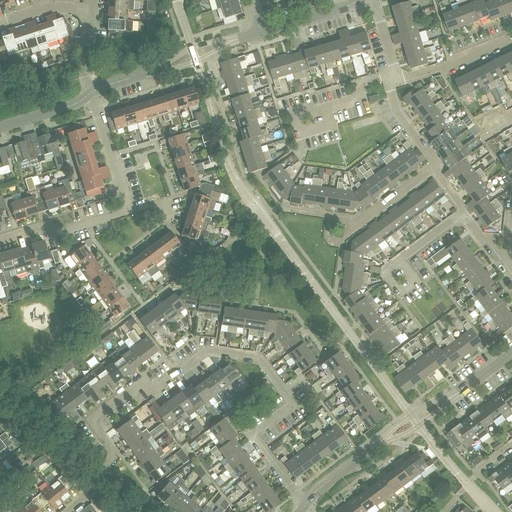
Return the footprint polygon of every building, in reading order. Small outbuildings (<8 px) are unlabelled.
[(109,9),(112,9),(128,10),(133,11),(134,0),(128,0),(103,0),(103,3),(109,4),(109,9)] [(215,0),(218,9),(240,3),(238,0),(215,0)] [(468,28),(471,26),(462,1),(461,0),(455,0),(457,4),(452,5),(454,11),(461,28),(467,25),(468,28)] [(461,0),(462,1),(471,26),(475,25),(474,23),(481,20),(474,3),(468,6),(465,0),(461,0)] [(488,20),(491,19),(484,0),(472,0),(474,3),(481,20),(487,18),(488,20)] [(492,21),(503,17),(496,0),(495,0),(484,0),(491,19),(492,21)] [(496,0),(503,17),(511,13),(511,12),(507,0),(496,0)] [(396,17),(419,11),(418,6),(412,8),(410,2),(393,7),(396,17)] [(221,20),(223,19),(225,25),(237,21),(236,16),(243,13),(240,3),(218,9),(221,20)] [(450,32),(461,28),(454,11),(448,13),(445,8),(441,9),(450,32)] [(103,14),(102,19),(127,21),(128,10),(112,9),(109,9),(108,15),(103,14)] [(396,17),(399,28),(416,23),(414,17),(420,15),(419,11),(396,17)] [(62,18),(56,20),(55,15),(50,16),(58,40),(68,37),(69,39),(74,38),(71,26),(65,28),(62,18)] [(42,25),(43,28),(48,43),(58,40),(50,16),(45,18),(47,23),(42,25)] [(133,21),(127,21),(102,19),(102,24),(108,25),(107,31),(109,31),(108,34),(121,34),(121,31),(132,32),(133,21)] [(48,43),(43,28),(42,25),(37,27),(35,21),(30,23),(38,46),(39,51),(39,52),(49,48),(48,43)] [(39,51),(38,46),(30,23),(25,24),(27,30),(22,31),(23,34),(28,50),(31,49),(33,53),(39,51)] [(419,33),(416,23),(399,28),(401,33),(392,36),(393,41),(419,33)] [(28,50),(23,34),(22,31),(17,33),(15,28),(10,29),(18,53),(28,50)] [(8,56),(18,53),(10,29),(5,31),(7,36),(2,38),(3,41),(8,56)] [(351,56),(362,53),(357,36),(351,38),(348,29),(343,31),(351,56)] [(335,42),(340,59),(351,56),(343,31),(339,32),(341,40),(335,42)] [(357,36),(362,53),(368,51),(369,57),(374,56),(367,33),(357,36)] [(404,43),(405,48),(422,43),(419,33),(393,41),(395,46),(404,43)] [(3,41),(0,41),(0,62),(9,59),(8,56),(3,41)] [(325,43),(332,68),(337,67),(335,61),(340,59),(335,42),(329,44),(328,42),(325,43)] [(333,72),(332,68),(325,43),(321,44),(322,46),(315,48),(320,65),(326,64),(329,73),(333,72)] [(405,56),(406,59),(431,52),(430,47),(424,49),(422,43),(405,48),(407,55),(405,56)] [(314,67),(320,65),(315,48),(308,50),(308,48),(304,49),(310,69),(312,74),(316,73),(314,67)] [(300,53),(293,55),(300,79),(305,78),(303,71),(310,69),(304,49),(299,51),(300,53)] [(433,56),(431,52),(406,59),(407,63),(409,62),(411,69),(429,64),(427,58),(433,56)] [(511,52),(507,55),(506,53),(503,55),(511,73),(511,52)] [(300,79),(293,55),(285,57),(285,55),(279,57),(285,76),(287,82),(295,79),(295,81),(300,79)] [(511,79),(511,73),(503,55),(499,56),(501,59),(494,62),(502,78),(508,75),(510,81),(511,79)] [(221,72),(223,76),(242,70),(240,63),(247,61),(245,56),(221,63),(223,71),(221,72)] [(285,76),(279,57),(275,58),(276,60),(268,62),(276,86),(281,85),(279,78),(285,76)] [(497,80),(502,78),(494,62),(485,66),(495,88),(499,86),(497,80)] [(502,102),(495,88),(485,66),(475,71),(483,87),(488,85),(498,104),(502,102)] [(229,88),(253,80),(251,75),(244,77),(242,70),(223,76),(224,81),(226,80),(229,88)] [(477,90),(483,87),(475,71),(465,76),(476,98),(480,96),(477,90)] [(472,100),(476,98),(465,76),(455,81),(460,91),(463,97),(469,94),(472,100)] [(254,85),(253,80),(229,88),(231,95),(229,96),(230,100),(249,94),(247,87),(254,85)] [(300,80),(295,81),(299,92),(304,91),(301,83),(300,80)] [(194,88),(184,91),(189,107),(199,104),(194,88)] [(430,99),(430,100),(436,95),(433,91),(427,96),(422,89),(416,94),(413,90),(403,98),(409,105),(411,104),(415,110),(430,99)] [(173,94),(178,111),(189,107),(184,91),(173,94)] [(234,103),(236,110),(253,104),(251,99),(257,97),(255,92),(249,94),(230,100),(231,104),(234,103)] [(173,94),(163,97),(168,114),(178,111),(173,94)] [(163,97),(153,101),(158,117),(163,116),(165,122),(170,121),(168,114),(163,97)] [(419,114),(423,120),(447,103),(444,99),(435,106),(430,100),(430,99),(415,110),(414,111),(417,116),(419,114)] [(142,104),(147,120),(150,128),(155,127),(152,119),(158,117),(153,101),(142,104)] [(447,103),(423,120),(428,126),(426,128),(429,132),(443,122),(445,120),(441,114),(447,109),(446,109),(451,105),(449,102),(447,103)] [(142,104),(132,107),(137,124),(147,120),(142,104)] [(255,110),(253,104),(236,110),(238,117),(236,117),(237,121),(262,113),(261,108),(255,110)] [(127,127),(137,124),(132,107),(122,110),(127,127)] [(116,130),(127,127),(122,110),(111,114),(116,130)] [(262,113),(237,121),(238,125),(240,124),(242,131),(259,125),(257,119),(263,117),(262,113)] [(447,126),(443,122),(429,132),(433,138),(431,139),(433,142),(451,129),(455,126),(452,122),(447,126)] [(66,128),(68,134),(88,198),(105,192),(101,180),(110,177),(107,166),(98,169),(90,146),(99,143),(96,132),(87,135),(83,123),(66,128)] [(242,138),(243,141),(243,142),(264,135),(269,134),(267,129),(261,131),(259,125),(242,131),(244,137),(242,138)] [(438,152),(457,138),(451,129),(433,142),(429,145),(432,148),(434,146),(438,152)] [(32,143),(38,163),(45,161),(43,155),(52,153),(53,159),(61,156),(55,137),(50,138),(48,134),(37,138),(38,141),(32,143)] [(171,150),(188,144),(184,134),(168,139),(171,150)] [(265,139),(264,135),(243,142),(243,141),(241,142),(244,152),(261,146),(259,141),(265,139)] [(500,136),(494,140),(497,144),(503,140),(500,136)] [(451,169),(465,158),(464,148),(457,138),(438,152),(442,158),(440,159),(443,162),(444,161),(447,164),(447,166),(447,167),(447,168),(448,169),(449,169),(450,169),(451,169)] [(38,163),(32,143),(26,145),(25,142),(13,145),(9,146),(12,158),(14,157),(17,156),(18,162),(19,163),(29,160),(31,165),(31,166),(32,167),(33,167),(39,165),(38,163)] [(408,151),(402,156),(414,172),(418,169),(416,167),(426,159),(419,149),(415,152),(407,142),(403,145),(408,151)] [(191,155),(188,144),(171,150),(174,160),(191,155)] [(11,172),(9,166),(7,159),(10,158),(12,158),(9,146),(4,148),(0,148),(0,174),(0,175),(11,172)] [(244,152),(247,163),(270,156),(269,151),(263,153),(261,146),(244,152)] [(383,152),(384,154),(387,157),(392,153),(388,148),(383,152)] [(511,174),(511,156),(508,149),(504,151),(507,157),(501,160),(510,175),(511,174)] [(395,160),(391,154),(387,157),(402,177),(408,173),(410,175),(414,172),(402,156),(395,160)] [(194,165),(191,155),(174,160),(178,170),(194,165)] [(247,163),(251,173),(268,168),(266,162),(272,160),(270,156),(247,163)] [(387,166),(381,171),(394,187),(397,184),(396,182),(402,177),(387,157),(383,160),(387,166)] [(443,174),(447,179),(454,173),(457,178),(472,167),(465,158),(451,169),(443,174)] [(194,165),(178,170),(181,181),(198,175),(194,165)] [(268,179),(273,186),(292,171),(293,171),(290,167),(284,171),(280,165),(263,177),(266,181),(268,179)] [(367,181),(361,186),(373,202),(377,199),(376,197),(382,193),(367,172),(365,171),(362,166),(358,169),(367,181)] [(472,167),(457,178),(461,184),(460,185),(462,188),(483,172),(480,169),(475,172),(472,167)] [(367,172),(382,193),(388,188),(390,190),(394,187),(381,171),(375,175),(370,169),(367,172)] [(291,200),(293,186),(294,184),(290,179),(295,175),(292,171),(273,186),(281,197),(285,197),(285,199),(291,200)] [(466,190),(470,196),(485,185),(481,180),(486,176),(483,172),(462,188),(464,191),(466,190)] [(201,186),(198,175),(181,181),(184,191),(201,186)] [(21,200),(27,217),(38,214),(34,201),(39,200),(36,189),(32,178),(25,180),(29,191),(26,192),(28,198),(21,200)] [(59,188),(54,190),(59,207),(70,203),(66,191),(71,190),(68,179),(63,180),(58,182),(59,188)] [(304,185),(302,205),(306,206),(307,203),(314,205),(318,179),(313,179),(312,186),(304,185)] [(323,180),(318,179),(314,205),(322,206),(321,208),(326,209),(329,189),(321,188),(323,180)] [(446,195),(434,179),(429,182),(431,184),(425,188),(440,208),(444,206),(439,200),(446,195)] [(290,203),(302,205),(304,185),(305,181),(300,181),(299,187),(293,186),(291,200),(290,203)] [(354,194),(363,206),(364,209),(373,202),(361,186),(359,183),(355,185),(359,190),(354,194)] [(45,186),(36,189),(39,200),(44,198),(48,210),(59,207),(54,190),(52,184),(45,186)] [(337,190),(329,189),(326,209),(331,209),(331,207),(340,208),(343,184),(337,184),(337,190)] [(357,210),(363,206),(354,194),(353,192),(346,191),(347,185),(343,184),(340,208),(353,210),(356,208),(357,210)] [(466,205),(470,210),(486,197),(491,194),(485,185),(470,196),(474,200),(466,205)] [(436,212),(440,208),(425,188),(419,193),(417,191),(414,194),(426,210),(431,206),(436,212)] [(221,194),(218,193),(211,191),(208,198),(195,194),(191,205),(208,210),(212,211),(216,199),(219,200),(221,194)] [(83,192),(73,195),(76,202),(85,199),(83,192)] [(419,215),(426,210),(414,194),(409,197),(411,199),(405,203),(420,224),(424,221),(419,215)] [(486,197),(470,210),(472,213),(475,212),(479,218),(500,203),(504,199),(501,195),(490,203),(486,197)] [(15,221),(27,217),(21,200),(14,203),(13,197),(3,199),(7,210),(12,208),(15,221)] [(416,227),(420,224),(405,203),(398,208),(397,206),(393,209),(405,225),(411,221),(416,227)] [(502,207),(500,203),(479,218),(484,224),(482,225),(485,230),(501,218),(496,211),(502,207)] [(191,205),(188,215),(204,220),(210,222),(211,219),(206,217),(208,210),(191,205)] [(385,218),(400,239),(403,236),(399,230),(405,225),(393,209),(389,212),(390,214),(385,218)] [(210,222),(204,220),(188,215),(185,225),(201,230),(205,232),(207,225),(211,226),(212,223),(210,222)] [(230,217),(227,227),(233,229),(236,219),(230,217)] [(396,242),(400,239),(385,218),(378,223),(377,221),(373,224),(385,240),(391,236),(396,242)] [(364,234),(378,253),(379,254),(383,251),(379,245),(385,240),(373,224),(369,227),(370,229),(364,234)] [(209,233),(205,232),(201,230),(185,225),(181,236),(203,243),(204,239),(207,239),(209,233)] [(171,232),(162,239),(173,252),(181,246),(171,232)] [(382,257),(379,254),(378,253),(364,234),(353,242),(352,245),(350,245),(349,252),(364,254),(366,255),(371,251),(378,260),(382,257)] [(162,239),(154,245),(164,259),(173,252),(162,239)] [(436,264),(450,254),(453,258),(468,248),(461,239),(453,245),(451,243),(431,258),(436,264)] [(35,257),(29,259),(33,271),(39,269),(44,268),(42,261),(49,259),(44,242),(43,242),(43,240),(41,240),(37,241),(36,242),(37,244),(31,245),(31,246),(35,257)] [(145,251),(155,265),(164,259),(154,245),(145,251)] [(76,265),(90,255),(83,246),(69,256),(76,265)] [(21,248),(9,252),(14,269),(15,273),(16,276),(27,272),(33,271),(29,259),(24,261),(21,249),(21,248)] [(474,256),(468,248),(453,258),(457,264),(452,268),(455,271),(474,256)] [(136,258),(147,272),(151,277),(159,271),(155,265),(145,251),(136,258)] [(349,252),(346,251),(344,263),(365,265),(368,266),(369,261),(363,260),(364,254),(349,252)] [(9,252),(0,254),(0,263),(2,272),(4,274),(0,275),(0,280),(1,285),(2,288),(7,287),(8,286),(7,282),(12,281),(8,271),(14,269),(9,252)] [(97,263),(90,255),(76,265),(80,270),(75,273),(78,277),(83,274),(97,263)] [(463,271),(467,276),(481,265),(474,256),(455,271),(458,275),(463,271)] [(136,258),(127,265),(138,278),(147,272),(136,258)] [(187,271),(192,267),(189,264),(186,262),(182,265),(187,271)] [(103,272),(97,263),(83,274),(89,282),(103,272)] [(364,273),(365,265),(344,263),(344,267),(346,267),(345,276),(369,279),(370,279),(371,274),(364,273)] [(465,285),(468,288),(489,273),(487,270),(485,271),(481,265),(467,276),(470,281),(465,285)] [(103,272),(89,282),(93,288),(87,292),(89,296),(95,291),(96,291),(109,281),(103,272)] [(491,276),(489,273),(468,288),(474,297),(479,293),(480,294),(492,284),(494,283),(490,277),(491,276)] [(368,283),(369,279),(345,276),(343,289),(345,292),(343,293),(347,298),(360,290),(361,289),(362,282),(368,283)] [(116,289),(109,281),(96,291),(102,300),(116,289)] [(478,300),(482,305),(497,295),(492,289),(494,287),(492,284),(480,294),(479,293),(474,297),(470,300),(473,304),(478,300)] [(102,300),(109,308),(122,298),(116,289),(102,300)] [(363,295),(360,290),(347,298),(345,300),(351,309),(366,299),(371,295),(368,291),(363,295)] [(197,318),(198,312),(200,294),(186,292),(183,294),(182,292),(177,296),(185,309),(186,310),(193,311),(192,317),(197,318)] [(203,319),(207,320),(211,293),(207,293),(207,295),(200,294),(198,312),(204,313),(203,319)] [(213,314),(219,315),(222,297),(214,296),(215,294),(211,293),(207,320),(212,320),(213,314)] [(185,309),(177,296),(175,294),(169,298),(168,296),(164,299),(180,320),(184,317),(180,312),(185,309)] [(366,299),(351,309),(356,315),(354,316),(356,319),(378,304),(371,295),(366,299)] [(484,318),(489,314),(505,302),(503,299),(501,300),(497,295),(482,305),(486,310),(481,314),(484,318)] [(129,307),(122,298),(109,308),(114,315),(109,319),(113,324),(124,316),(121,313),(129,307)] [(184,325),(180,320),(164,299),(162,301),(163,303),(157,307),(168,322),(173,318),(180,328),(184,325)] [(487,330),(490,328),(510,313),(506,307),(508,305),(505,302),(489,314),(493,320),(484,326),(487,330)] [(380,307),(378,304),(356,319),(358,322),(360,321),(364,326),(379,316),(375,311),(380,307)] [(163,325),(168,322),(157,307),(149,313),(163,333),(167,330),(163,325)] [(231,337),(231,333),(235,309),(224,308),(221,325),(228,326),(226,338),(231,339),(231,337)] [(243,328),(245,311),(235,309),(231,333),(236,334),(237,328),(243,328)] [(253,312),(245,311),(243,328),(249,329),(248,336),(253,336),(257,310),(253,309),(253,312)] [(264,332),(267,314),(260,313),(260,311),(257,310),(253,336),(257,337),(258,331),(264,332)] [(159,336),(163,333),(149,313),(140,320),(150,334),(156,331),(159,336)] [(511,315),(510,313),(490,328),(487,330),(490,334),(499,328),(504,334),(511,327),(511,315)] [(277,318),(278,319),(278,316),(267,314),(264,332),(263,338),(268,338),(269,332),(275,333),(277,318)] [(385,325),(390,321),(394,318),(391,315),(382,321),(379,316),(364,326),(369,332),(367,334),(369,337),(385,325)] [(277,318),(275,333),(275,335),(279,340),(274,344),(276,348),(296,333),(287,322),(284,322),(284,319),(278,319),(277,318)] [(468,332),(462,336),(474,353),(478,350),(477,348),(483,343),(466,320),(462,323),(468,332)] [(149,358),(158,351),(147,337),(142,341),(128,321),(124,324),(130,333),(135,339),(149,358)] [(390,321),(385,325),(369,337),(372,341),(374,339),(378,345),(399,331),(396,326),(395,327),(390,321)] [(426,330),(421,334),(424,338),(429,335),(426,330)] [(402,334),(399,331),(378,345),(383,351),(381,353),(384,357),(400,345),(396,339),(402,334)] [(107,337),(110,341),(116,337),(113,332),(107,337)] [(149,358),(135,339),(130,333),(127,335),(135,346),(130,350),(141,364),(149,358)] [(284,348),(289,354),(305,342),(302,338),(300,340),(296,333),(276,348),(275,348),(278,353),(284,348)] [(474,353),(462,336),(456,341),(452,335),(448,338),(463,358),(469,354),(470,356),(474,353)] [(490,335),(484,339),(489,345),(494,341),(490,335)] [(107,337),(101,341),(104,345),(110,341),(107,337)] [(457,363),(463,358),(448,338),(444,341),(448,346),(442,351),(454,368),(458,365),(457,363)] [(96,341),(90,346),(96,353),(102,348),(96,341)] [(295,363),(309,352),(305,347),(307,345),(305,342),(289,354),(284,358),(287,362),(292,358),(295,363)] [(121,349),(117,351),(133,373),(136,370),(135,369),(141,364),(130,350),(125,343),(120,347),(121,349)] [(430,353),(440,367),(445,364),(450,371),(454,368),(442,351),(438,346),(430,353)] [(133,373),(117,351),(114,354),(118,359),(113,363),(123,377),(129,373),(130,375),(133,373)] [(326,375),(346,361),(339,351),(325,362),(329,367),(324,371),(321,373),(324,376),(326,375)] [(421,351),(417,354),(433,375),(436,373),(434,371),(440,367),(430,353),(425,356),(421,351)] [(294,372),(297,376),(316,361),(309,352),(295,363),(299,368),(294,372)] [(430,378),(433,375),(417,354),(413,357),(417,362),(412,366),(423,380),(429,376),(430,378)] [(78,355),(70,361),(75,366),(83,361),(78,355)] [(67,373),(75,366),(70,361),(62,367),(67,373)] [(334,375),(338,380),(352,370),(346,361),(326,375),(329,379),(334,375)] [(118,381),(123,377),(113,363),(108,367),(104,362),(100,364),(101,366),(101,365),(116,386),(116,385),(119,383),(118,381)] [(230,385),(230,384),(236,380),(240,386),(245,383),(230,362),(223,367),(222,365),(218,368),(230,385)] [(395,379),(405,393),(414,386),(400,367),(396,362),(392,365),(400,375),(395,379)] [(117,387),(116,385),(116,386),(101,365),(101,366),(100,364),(99,364),(91,370),(92,372),(103,386),(108,383),(113,390),(117,387)] [(414,386),(423,380),(412,366),(407,369),(404,364),(400,367),(414,386)] [(216,372),(211,377),(221,391),(226,387),(230,392),(231,392),(233,395),(236,393),(230,384),(230,385),(218,368),(215,370),(216,372)] [(359,378),(352,370),(338,380),(342,385),(337,388),(339,392),(357,379),(359,378)] [(84,378),(100,400),(104,397),(99,390),(103,386),(92,372),(84,378)] [(311,373),(306,377),(310,382),(315,378),(311,373)] [(216,395),(221,391),(211,377),(205,381),(204,379),(200,381),(202,383),(213,397),(212,398),(217,404),(221,401),(216,395)] [(84,378),(75,385),(86,399),(90,396),(96,403),(100,400),(84,378)] [(359,382),(357,379),(339,392),(335,395),(338,399),(343,395),(347,400),(361,389),(357,384),(359,382)] [(77,406),(63,386),(59,382),(56,385),(63,394),(58,398),(68,412),(77,406)] [(182,392),(192,407),(197,403),(201,408),(205,405),(192,387),(189,383),(186,386),(188,388),(182,392)] [(208,401),(212,398),(213,397),(202,383),(196,387),(195,385),(192,387),(205,405),(207,409),(211,406),(208,401)] [(63,386),(77,406),(86,399),(75,385),(70,389),(66,384),(63,386)] [(511,409),(511,408),(511,391),(509,388),(500,394),(511,409)] [(349,413),(354,409),(370,397),(367,393),(365,395),(361,389),(347,400),(351,405),(346,409),(349,413)] [(173,398),(187,418),(191,415),(187,410),(192,407),(182,392),(173,398)] [(492,401),(502,415),(511,409),(500,394),(492,401)] [(43,409),(57,421),(68,412),(58,398),(53,401),(49,396),(45,399),(49,404),(43,409)] [(353,420),(355,423),(375,408),(371,402),(372,400),(370,397),(354,409),(358,415),(352,419),(353,420)] [(166,426),(175,419),(165,405),(160,408),(155,402),(156,401),(154,398),(148,402),(166,426)] [(184,420),(187,418),(173,398),(165,405),(175,419),(180,416),(184,421),(184,420)] [(483,407),(494,422),(502,415),(492,401),(483,407)] [(485,428),(494,422),(483,407),(474,414),(485,428)] [(355,423),(358,427),(364,423),(369,429),(385,417),(382,413),(380,414),(375,408),(355,423)] [(114,427),(123,439),(137,428),(134,423),(139,420),(134,413),(114,427)] [(211,414),(206,418),(210,424),(216,420),(211,414)] [(485,428),(474,414),(466,420),(476,435),(485,428)] [(216,438),(231,427),(224,418),(205,433),(208,437),(213,433),(216,438)] [(333,428),(327,433),(338,447),(347,440),(333,420),(329,423),(333,428)] [(472,438),(476,435),(466,420),(457,427),(471,445),(475,442),(472,438)] [(237,436),(231,427),(216,438),(220,443),(215,446),(218,450),(235,438),(237,436)] [(467,449),(471,445),(457,427),(448,433),(451,438),(448,440),(455,449),(458,447),(459,448),(463,444),(467,449)] [(141,433),(137,428),(123,439),(130,448),(149,433),(146,429),(141,433)] [(338,447),(327,433),(323,436),(319,431),(315,434),(331,455),(334,452),(333,450),(338,447)] [(0,436),(0,444),(2,442),(8,437),(5,432),(0,436)] [(149,433),(130,448),(136,456),(150,446),(147,441),(152,437),(149,433)] [(315,441),(310,445),(321,459),(327,455),(328,457),(331,455),(315,434),(312,436),(315,441)] [(169,436),(164,439),(168,445),(173,441),(169,436)] [(237,440),(235,438),(218,450),(214,453),(217,457),(222,453),(226,459),(240,448),(235,442),(237,440)] [(189,445),(194,452),(200,447),(195,440),(189,445)] [(298,446),(312,466),(321,459),(310,445),(306,449),(302,443),(298,446)] [(141,466),(162,450),(159,447),(154,450),(150,446),(136,456),(140,462),(138,463),(141,466)] [(293,458),(304,472),(312,466),(298,446),(294,449),(298,454),(293,458)] [(229,463),(224,467),(227,471),(249,456),(246,452),(244,453),(240,448),(226,459),(229,463)] [(149,473),(163,463),(160,458),(165,454),(162,450),(141,466),(143,469),(145,468),(149,473)] [(198,456),(202,462),(206,459),(201,453),(198,456)] [(419,453),(410,459),(420,474),(434,464),(431,460),(426,463),(419,453)] [(185,456),(180,460),(183,465),(184,464),(189,461),(185,456)] [(249,456),(227,471),(229,474),(235,471),(239,477),(254,466),(248,459),(250,458),(249,456)] [(304,472),(293,458),(288,461),(285,456),(281,459),(295,479),(304,472)] [(402,458),(398,462),(412,480),(420,474),(410,459),(405,463),(402,458)] [(13,475),(19,469),(22,467),(18,462),(9,470),(13,475)] [(403,487),(412,480),(398,462),(394,465),(397,469),(392,472),(403,487)] [(511,483),(511,465),(510,462),(501,469),(511,483)] [(7,471),(1,463),(0,464),(0,478),(8,472),(7,471)] [(163,463),(149,473),(153,479),(151,481),(154,484),(175,468),(172,464),(167,468),(163,463)] [(260,475),(254,466),(239,477),(242,481),(237,484),(241,489),(260,475)] [(503,490),(511,483),(501,469),(488,479),(491,483),(495,480),(503,490)] [(385,471),(381,474),(394,493),(403,487),(392,472),(388,476),(385,471)] [(157,496),(166,503),(181,485),(182,484),(184,481),(176,474),(167,481),(169,482),(157,496)] [(386,500),(394,493),(381,474),(376,478),(380,482),(375,485),(386,500)] [(247,488),(251,493),(252,494),(266,484),(260,475),(241,489),(242,492),(247,488)] [(57,479),(49,486),(63,504),(71,497),(65,489),(70,485),(62,476),(57,480),(57,479)] [(215,481),(219,487),(224,484),(219,477),(215,481)] [(166,503),(174,510),(185,496),(190,491),(182,484),(181,485),(166,503)] [(254,497),(259,504),(275,492),(272,487),(270,488),(266,484),(252,494),(251,493),(240,501),(242,504),(247,501),(248,501),(254,497)] [(363,488),(365,490),(376,505),(375,505),(377,506),(386,500),(375,485),(370,489),(367,484),(363,488)] [(55,510),(63,504),(49,486),(40,493),(41,493),(36,497),(44,506),(48,503),(55,510)] [(367,511),(375,505),(376,505),(365,490),(357,497),(367,511)] [(275,492),(259,504),(263,509),(259,511),(268,511),(281,503),(276,496),(278,495),(275,492)] [(201,495),(198,499),(186,511),(200,511),(202,510),(197,506),(206,496),(203,493),(201,495)] [(186,511),(198,499),(194,496),(190,501),(185,496),(174,510),(176,511),(186,511)] [(44,506),(36,497),(31,501),(31,500),(23,507),(26,511),(40,511),(39,510),(44,506)] [(357,497),(348,503),(354,511),(366,511),(367,511),(357,497)] [(222,504),(220,506),(225,510),(229,505),(225,501),(222,504)] [(354,511),(348,503),(339,510),(340,511),(354,511)]
